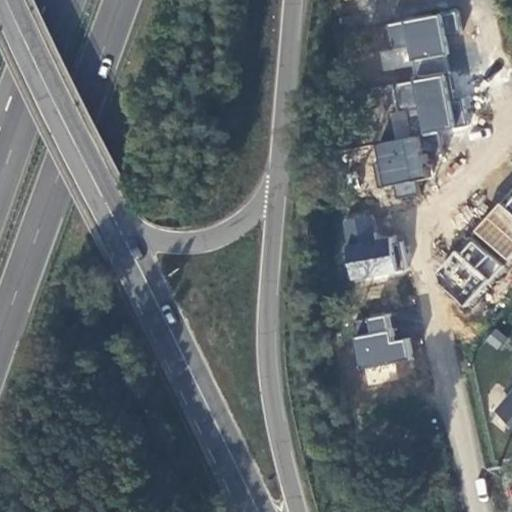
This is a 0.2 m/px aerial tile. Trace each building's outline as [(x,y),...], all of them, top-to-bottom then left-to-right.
[(458,15),(385,20),(388,69),(409,67),(410,83),(389,84),(393,140),(374,142),(378,184),(395,183),(396,194),(414,193),(413,177),(426,176),(422,132),(453,130),(445,34),(460,33),(458,15)] [(507,263),(511,257),(511,189),(510,187),(472,231),(507,263)] [(336,222),(352,284),(406,270),(397,233),(376,238),(370,213),(336,222)] [(433,277),(466,306),(501,265),(468,236),(433,277)] [(366,317),(367,336),(353,337),(355,366),(413,362),(411,338),(393,340),(391,315),(366,317)] [(410,363),(364,366),(365,382),(411,380),(410,363)] [(511,384),(507,390),(511,393),(511,396),(501,410),(511,419),(511,384)]
